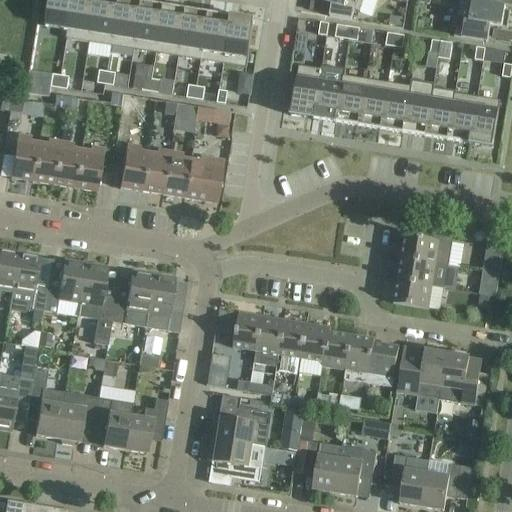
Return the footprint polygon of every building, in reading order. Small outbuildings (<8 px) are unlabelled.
[(49,0),(45,28),(67,32),(66,41),(67,41),(73,0),(49,0)] [(73,0),(67,41),(89,45),(96,0),(73,0)] [(113,0),(96,0),(89,45),(111,48),(119,1),(113,0)] [(360,15),(364,0),(316,0),(317,1),(332,6),(329,18),(352,22),(352,21),(354,13),(360,15)] [(455,0),(455,2),(505,9),(493,7),(494,0),(455,0)] [(119,1),(111,48),(134,52),(141,4),(119,1)] [(141,4),(134,52),(156,55),(164,8),(141,4)] [(493,8),(472,4),(470,19),(465,18),(463,30),(455,28),(454,38),(488,44),(490,28),(507,31),(510,13),(505,12),(505,9),(493,8)] [(164,8),(156,55),(178,59),(186,11),(164,8)] [(186,11),(178,59),(201,62),(208,15),(186,11)] [(208,15),(201,62),(223,66),(231,19),(208,15)] [(403,20),(390,18),(389,26),(401,28),(403,20)] [(231,19),(223,66),(246,70),(254,22),(231,19)] [(318,37),(326,38),(328,26),(320,24),(318,37)] [(337,27),(335,39),(349,42),(351,29),(343,28),(337,27)] [(351,29),(349,42),(350,42),(358,43),(360,31),(352,29),(351,29)] [(387,35),(385,48),(394,49),(396,36),(387,35)] [(396,36),(394,49),(402,50),(404,38),(396,36)] [(432,42),(430,55),(438,56),(440,44),(432,42)] [(440,44),(438,56),(447,57),(449,45),(440,44)] [(485,51),(476,49),(474,62),(483,63),(485,51)] [(511,67),(504,66),(502,79),(511,80),(511,71),(511,67)] [(289,76),(287,94),(294,95),(293,103),(291,117),(313,121),(321,72),(303,69),(299,68),(297,77),(289,76)] [(321,72),(313,121),(336,125),(343,78),(344,71),(322,68),(321,72)] [(99,73),(97,85),(105,87),(107,74),(99,73)] [(107,74),(105,87),(113,88),(115,75),(107,74)] [(53,77),(51,89),(59,90),(61,78),(53,77)] [(61,78),(59,90),(67,92),(69,79),(61,78)] [(343,78),(336,125),(358,128),(365,81),(343,78)] [(144,80),(142,93),(150,94),(152,81),(144,80)] [(152,81),(150,94),(158,95),(160,83),(152,81)] [(365,81),(358,128),(380,132),(388,85),(365,81)] [(433,90),(433,86),(411,82),(410,88),(402,136),(425,139),(433,90)] [(388,85),(380,132),(402,136),(410,88),(388,85)] [(188,87),(186,100),(195,101),(197,89),(188,87)] [(197,89),(195,101),(203,102),(205,90),(197,89)] [(455,96),(455,93),(433,90),(425,139),(447,143),(455,96)] [(219,92),(217,105),(225,106),(228,94),(219,92)] [(111,107),(121,109),(121,108),(123,97),(113,95),(111,107)] [(455,96),(447,143),(469,146),(477,99),(455,96)] [(123,97),(121,108),(121,109),(132,111),(134,99),(123,97)] [(57,98),(55,108),(66,110),(68,99),(57,98)] [(68,99),(66,110),(77,111),(78,101),(68,99)] [(477,99),(469,146),(493,150),(500,103),(477,99)] [(1,100),(0,106),(0,108),(10,111),(12,101),(1,100)] [(12,101),(10,111),(9,120),(21,122),(23,113),(21,112),(23,103),(12,101)] [(33,118),(42,119),(44,107),(35,105),(33,118)] [(175,118),(177,106),(167,105),(165,117),(175,118)] [(188,108),(177,106),(175,118),(186,120),(188,108)] [(231,115),(199,110),(197,121),(229,126),(231,115)] [(10,180),(32,184),(38,143),(30,142),(31,138),(17,136),(13,160),(10,180)] [(32,184),(54,187),(61,143),(48,141),(47,145),(38,143),(32,184)] [(61,143),(54,187),(75,191),(81,151),(73,149),(73,145),(61,143)] [(148,153),(139,152),(140,148),(126,146),(119,190),(141,194),(148,153)] [(90,152),(81,151),(75,191),(97,194),(104,150),(90,148),(90,152)] [(141,194),(162,197),(170,153),(157,151),(156,155),(148,153),(141,194)] [(162,197),(184,201),(190,160),(182,159),(182,155),(170,153),(162,197)] [(199,162),(190,160),(184,201),(216,206),(222,168),(223,161),(213,160),(199,158),(199,162)] [(490,239),(489,243),(494,251),(503,253),(506,238),(490,236),(490,239)] [(401,260),(435,266),(448,268),(452,244),(404,237),(401,260)] [(0,292),(11,294),(17,254),(0,251),(0,292)] [(490,275),(500,276),(503,253),(494,251),(490,275)] [(33,257),(17,254),(11,294),(8,312),(25,315),(30,311),(33,311),(31,323),(40,324),(42,312),(43,313),(47,288),(35,286),(39,258),(33,257)] [(401,260),(397,283),(432,289),(445,291),(448,268),(435,266),(420,263),(401,260)] [(58,301),(79,305),(85,265),(63,262),(59,290),(47,288),(43,313),(55,315),(58,301)] [(79,305),(76,318),(98,322),(93,345),(106,348),(110,324),(112,314),(115,299),(102,297),(107,269),(85,265),(79,305)] [(110,324),(144,329),(153,277),(131,273),(126,301),(115,299),(110,324)] [(483,274),(479,297),(481,297),(490,299),(496,300),(500,276),(490,275),(483,274)] [(183,310),(170,308),(175,280),(153,277),(144,329),(178,335),(183,310)] [(432,289),(397,283),(393,306),(428,311),(432,289)] [(490,299),(481,297),(479,309),(488,310),(490,299)] [(228,313),(226,323),(237,325),(239,315),(228,313)] [(233,350),(256,354),(262,319),(239,315),(237,325),(233,350)] [(284,323),(262,319),(256,354),(254,365),(277,369),(279,357),(284,323)] [(301,361),(307,326),(284,323),(279,357),(301,361)] [(301,361),(299,375),(320,379),(322,368),(323,364),(324,364),(329,334),(330,334),(330,330),(307,326),(301,361)] [(31,349),(36,350),(38,334),(33,333),(21,342),(20,348),(23,348),(31,349)] [(39,339),(38,348),(49,349),(50,341),(51,336),(40,334),(39,339)] [(351,338),(330,334),(329,334),(324,364),(323,364),(322,368),(345,372),(351,338)] [(374,345),(375,342),(351,338),(345,372),(344,382),(367,386),(392,390),(398,349),(374,345)] [(31,349),(23,348),(22,356),(26,362),(34,363),(36,350),(31,349)] [(425,353),(408,350),(404,350),(401,369),(396,394),(440,401),(442,389),(447,356),(425,352),(425,353)] [(158,370),(159,360),(140,356),(138,367),(158,370)] [(461,405),(461,406),(474,408),(480,375),(482,361),(469,359),(447,356),(442,389),(440,401),(461,405)] [(92,368),(94,372),(102,373),(104,362),(93,360),(92,368)] [(237,393),(249,394),(251,384),(254,364),(243,362),(237,393)] [(104,377),(113,378),(115,365),(106,363),(104,377)] [(31,383),(27,408),(26,416),(38,418),(34,438),(56,441),(62,407),(64,395),(45,392),(48,373),(33,371),(31,383)] [(0,376),(0,431),(10,434),(15,406),(27,408),(31,383),(18,380),(0,376)] [(261,396),(262,386),(251,384),(249,394),(255,395),(261,396)] [(98,400),(93,427),(105,429),(102,449),(124,452),(130,418),(132,405),(134,393),(100,387),(98,400)] [(297,389),(295,399),(306,401),(307,396),(303,389),(297,389)] [(56,441),(59,442),(61,446),(72,448),(75,444),(79,445),(82,426),(93,427),(98,400),(86,398),(75,397),(64,395),(62,407),(56,441)] [(341,399),(318,395),(315,408),(321,409),(327,407),(339,409),(341,399)] [(280,397),(278,407),(293,409),(295,399),(280,397)] [(295,399),(293,409),(304,411),(306,401),(295,399)] [(142,420),(130,418),(124,452),(146,456),(149,437),(161,439),(160,443),(160,444),(161,444),(167,403),(155,401),(153,412),(144,410),(142,420)] [(215,419),(212,441),(252,447),(264,449),(266,437),(267,427),(269,415),(257,413),(255,413),(237,410),(237,411),(238,411),(238,410),(243,411),(241,423),(215,419)] [(389,438),(390,429),(391,427),(378,424),(376,441),(388,443),(389,438)] [(466,425),(464,437),(479,439),(481,427),(466,425)] [(402,427),(391,426),(391,427),(390,429),(389,438),(400,440),(402,427)] [(212,441),(208,463),(233,467),(232,479),(228,478),(226,477),(226,478),(255,483),(258,483),(260,471),(262,461),(250,459),(252,447),(212,441)] [(313,492),(335,495),(340,461),(342,449),(308,444),(306,456),(303,476),(304,476),(304,475),(303,475),(304,471),(316,473),(313,492)] [(340,461),(335,495),(357,499),(360,480),(372,482),(371,486),(370,486),(370,487),(371,487),(376,455),(342,449),(340,461)] [(393,470),(390,490),(391,490),(391,489),(390,489),(391,485),(403,487),(400,506),(422,509),(429,463),(407,460),(395,458),(393,470)] [(429,463),(422,509),(438,511),(443,511),(447,494),(458,495),(457,501),(458,501),(467,502),(472,470),(453,467),(451,467),(429,463)] [(68,511),(7,502),(4,511),(68,511)]
